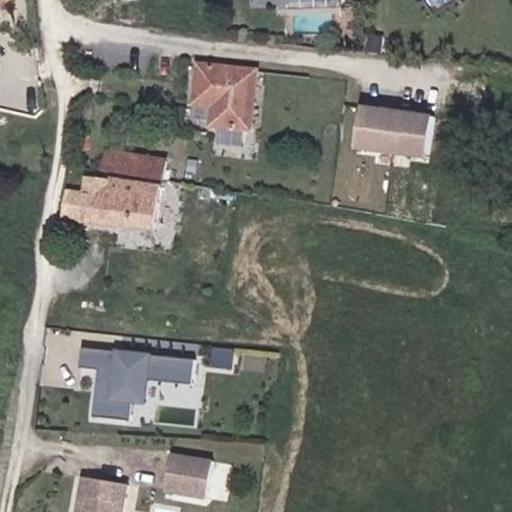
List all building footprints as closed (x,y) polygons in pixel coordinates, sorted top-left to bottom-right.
[(240,134),(248,71),(186,62),(181,103),(202,105),(200,130),(240,134)] [(437,147),(441,107),(368,100),(365,141),(437,147)] [(99,146),(96,167),(152,174),(154,152),(99,146)] [(152,174),(157,175),(171,177),(172,154),(154,152),(152,174)] [(72,217),(151,227),(156,183),(77,171),(72,217)] [(188,381),(190,356),(76,348),(75,367),(94,369),(90,416),(128,419),(129,400),(141,401),(143,378),(188,381)] [(202,464),(161,457),(155,492),(197,498),(202,464)] [(72,478),(66,511),(112,511),(117,485),(72,478)]
